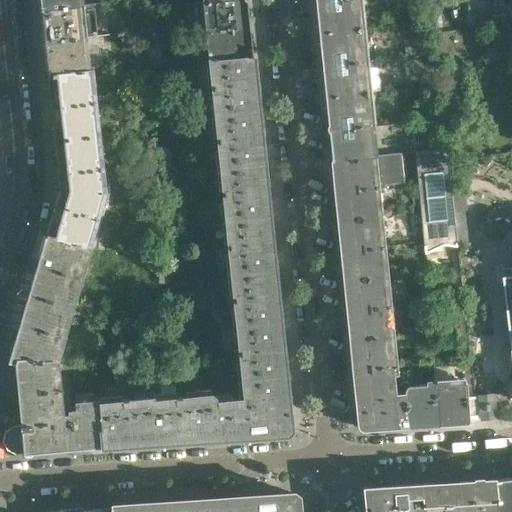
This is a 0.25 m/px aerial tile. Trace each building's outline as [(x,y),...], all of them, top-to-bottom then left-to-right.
[(78,6),(77,0),(38,0),(40,10),(78,6)] [(249,27),(246,0),(230,0),(207,2),(210,31),(249,27)] [(359,30),(355,0),(335,0),(315,2),(318,34),(359,30)] [(441,33),(438,2),(423,3),(426,35),(441,33)] [(82,38),(78,6),(40,10),(43,42),(82,38)] [(252,56),(249,27),(210,31),(213,60),(252,56)] [(362,62),(359,30),(318,34),(321,66),(362,62)] [(162,61),(159,36),(147,38),(150,63),(162,61)] [(85,69),(82,38),(43,42),(47,74),(85,70),(85,69)] [(252,56),(213,60),(211,61),(213,87),(255,83),(252,56)] [(365,93),(362,62),(321,66),(325,98),(365,93)] [(92,103),(89,70),(88,69),(85,69),(85,70),(47,74),(50,107),(92,103)] [(258,109),(255,83),(213,87),(216,114),(258,109)] [(369,125),(365,93),(325,98),(328,129),(369,125)] [(96,135),(92,103),(50,107),(54,140),(96,135)] [(260,136),(258,109),(216,114),(219,140),(260,136)] [(410,131),(409,121),(395,122),(396,133),(410,131)] [(372,157),(369,125),(328,129),(331,162),(371,157),(372,157)] [(99,168),(96,135),(54,140),(58,173),(99,168)] [(263,162),(260,136),(219,140),(221,167),(263,162)] [(456,243),(448,161),(447,150),(415,153),(424,247),(456,243)] [(374,187),(371,157),(331,162),(334,191),(374,187)] [(266,189),(263,162),(221,167),(224,193),(266,189)] [(102,193),(99,168),(58,173),(59,189),(55,205),(95,216),(102,193)] [(485,193),(483,173),(461,176),(463,196),(485,193)] [(377,217),(374,187),(334,191),(337,221),(377,217)] [(269,215),(266,189),(224,193),(227,220),(269,215)] [(86,247),(95,216),(55,205),(46,236),(86,247)] [(271,242),(269,215),(227,220),(230,246),(271,242)] [(380,247),(377,217),(337,221),(340,251),(380,247)] [(87,259),(90,249),(90,248),(86,247),(46,236),(37,265),(77,277),(82,262),(87,259)] [(274,268),(271,242),(230,246),(232,273),(274,268)] [(383,277),(380,247),(340,251),(343,281),(383,277)] [(88,289),(75,285),(77,277),(37,265),(28,294),(69,306),(71,297),(84,301),(88,289)] [(277,295),(274,268),(232,273),(235,299),(277,295)] [(386,307),(383,277),(343,281),(347,311),(386,307)] [(60,335),(69,306),(28,294),(20,323),(60,335)] [(279,321),(277,295),(235,299),(238,326),(279,321)] [(389,337),(386,307),(347,311),(350,341),(389,337)] [(282,348),(279,321),(238,326),(240,352),(282,348)] [(53,360),(60,335),(20,323),(9,362),(14,363),(16,364),(17,360),(31,359),(35,362),(53,360)] [(392,366),(389,337),(350,341),(353,370),(392,366)] [(93,354),(92,345),(81,341),(77,355),(93,354)] [(285,374),(282,348),(240,352),(243,379),(285,374)] [(56,392),(55,377),(59,374),(58,361),(53,360),(35,362),(31,359),(17,360),(16,364),(14,363),(14,364),(15,365),(18,395),(56,392)] [(396,396),(395,394),(392,366),(353,370),(356,400),(396,396)] [(288,403),(285,374),(243,379),(245,399),(246,407),(288,403)] [(467,422),(465,382),(434,384),(437,424),(467,422)] [(437,424),(434,384),(407,386),(404,391),(404,393),(407,426),(437,424)] [(72,450),(69,409),(70,409),(69,407),(57,408),(56,392),(18,395),(21,426),(14,427),(12,427),(10,428),(8,429),(6,430),(5,432),(4,433),(3,435),(2,436),(2,438),(2,440),(2,441),(2,443),(2,444),(2,445),(3,447),(4,448),(5,449),(6,451),(8,452),(11,454),(13,454),(15,454),(16,454),(72,450)] [(404,393),(395,394),(396,396),(356,400),(358,423),(359,422),(359,424),(364,429),(366,428),(366,429),(407,426),(404,393)] [(496,419),(494,395),(479,396),(481,420),(496,419)] [(103,448),(100,406),(99,401),(94,398),(81,399),(77,403),(77,408),(70,409),(69,409),(72,450),(103,448)] [(244,438),(243,417),(247,416),(246,407),(245,399),(216,401),(216,400),(207,400),(210,440),(244,438)] [(210,440),(207,400),(181,402),(183,442),(210,440)] [(157,444),(154,404),(154,402),(127,404),(130,446),(157,444)] [(181,402),(154,404),(157,444),(183,442),(181,402)] [(291,430),(288,403),(246,407),(247,416),(243,417),(244,438),(287,434),(291,430)] [(130,446),(127,404),(100,406),(103,448),(130,446)] [(511,511),(511,477),(494,480),(496,511),(511,511)] [(496,511),(494,480),(471,481),(473,511),(496,511)] [(473,511),(471,481),(448,483),(449,511),(473,511)] [(449,511),(448,483),(423,485),(425,511),(449,511)] [(425,511),(423,485),(364,489),(366,511),(425,511)] [(298,511),(297,497),(293,494),(251,497),(252,511),(298,511)] [(252,511),(251,497),(218,499),(219,511),(252,511)] [(219,511),(218,499),(192,501),(193,511),(219,511)] [(193,511),(192,501),(167,502),(167,511),(193,511)] [(167,511),(167,502),(141,504),(141,511),(167,511)]
